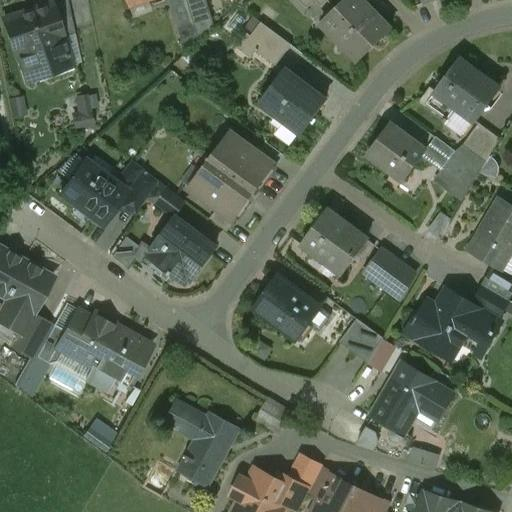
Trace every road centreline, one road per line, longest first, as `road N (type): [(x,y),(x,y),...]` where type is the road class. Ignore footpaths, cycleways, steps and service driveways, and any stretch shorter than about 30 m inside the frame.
road 1 (residential): [(511,14),(442,37),(407,60),(316,173)]
road 2 (residential): [(198,339),(22,212)]
road 3 (residential): [(316,173),(198,339)]
road 4 (residential): [(316,173),(432,256)]
road 5 (residential): [(198,339),(318,409)]
